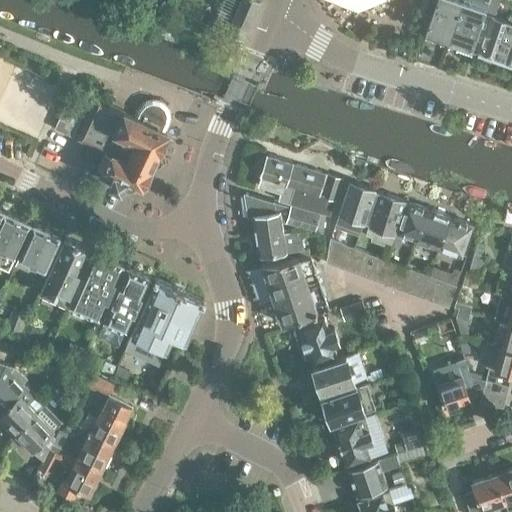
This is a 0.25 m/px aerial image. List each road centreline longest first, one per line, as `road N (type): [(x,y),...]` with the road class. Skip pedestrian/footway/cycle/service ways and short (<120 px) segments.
road 1 (tertiary): [(511,110),(347,59),(272,7)]
road 2 (tertiary): [(203,219),(213,148),(272,7)]
road 3 (residential): [(203,219),(134,228),(0,168)]
road 4 (tertiary): [(192,416),(231,325),(203,219)]
road 5 (residential): [(303,511),(285,467),(192,416)]
